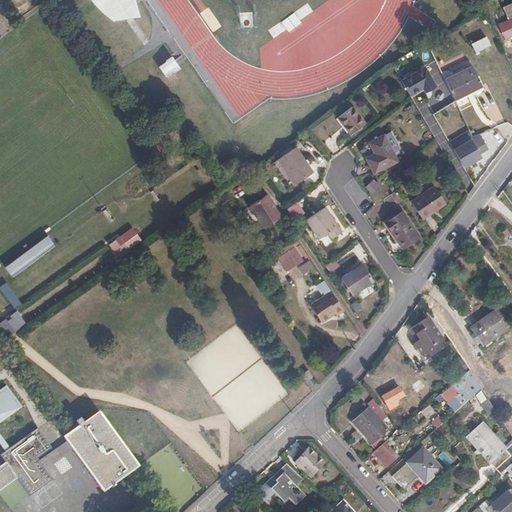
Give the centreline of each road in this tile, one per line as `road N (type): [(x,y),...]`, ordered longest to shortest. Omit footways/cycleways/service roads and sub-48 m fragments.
road 1 (residential): [(511,153),(367,350),(309,415)]
road 2 (residential): [(309,415),(204,511)]
road 3 (residential): [(309,415),(395,511)]
